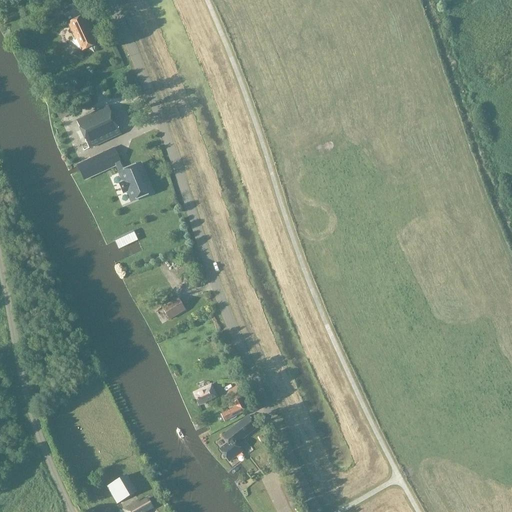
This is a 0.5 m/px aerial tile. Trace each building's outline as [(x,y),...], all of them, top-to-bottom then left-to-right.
[(83,17),(68,24),(75,40),(76,40),(82,52),(95,46),(90,34),(91,34),(83,17)] [(108,107),(77,122),(89,149),(121,134),(108,107)] [(114,149),(77,166),(84,181),(121,164),(114,149)] [(140,165),(119,174),(123,181),(118,184),(122,191),(126,189),(130,199),(152,191),(140,165)] [(177,299),(162,308),(169,320),(185,311),(177,299)] [(211,385),(193,394),(199,406),(217,397),(211,385)] [(222,421),(239,414),(247,410),(241,399),(234,403),(236,407),(219,415),(222,421)] [(242,452),(236,444),(244,438),(257,427),(249,416),(222,437),(228,444),(220,450),(229,462),(242,452)] [(124,477),(107,488),(117,504),(134,494),(124,477)] [(140,504),(139,502),(121,511),(146,511),(153,509),(147,500),(140,504)]
